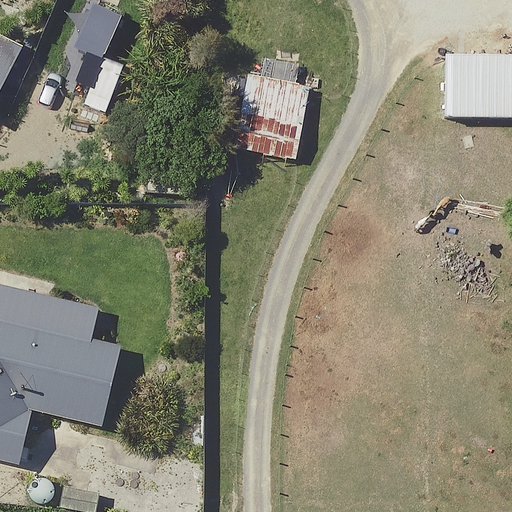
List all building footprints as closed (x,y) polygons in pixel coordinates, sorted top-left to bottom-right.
[(0,110),(27,58),(0,44),(0,110)] [(308,89),(246,80),(235,155),(297,164),(308,89)] [(98,315),(43,304),(47,282),(0,272),(0,464),(20,468),(31,415),(106,431),(121,356),(91,349),(98,315)] [(61,481),(57,511),(108,511),(112,487),(61,481)] [(173,511),(174,504),(127,499),(125,511),(173,511)]
